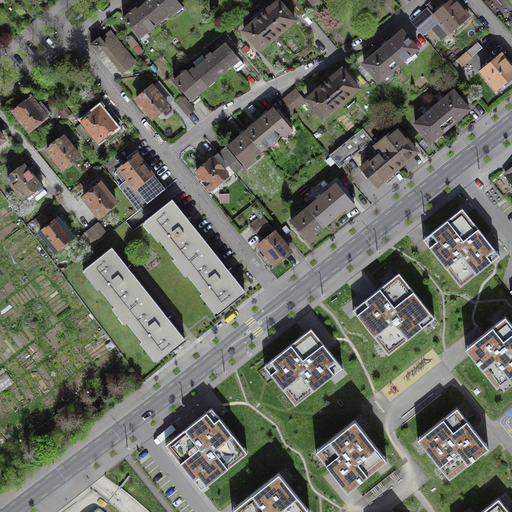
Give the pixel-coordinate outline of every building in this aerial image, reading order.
[(148,0),(141,6),(156,24),(171,12),(173,14),(182,6),(176,0),(148,0)] [(296,0),(295,0),(290,5),(299,16),(305,10),(296,0)] [(392,0),(400,8),(410,0),(392,0)] [(469,16),(454,0),(449,0),(433,15),(438,21),(449,33),(469,16)] [(266,11),(261,16),(277,34),(294,20),(278,1),(272,7),(271,6),(265,10),(266,11)] [(123,18),(139,38),(156,24),(141,6),(138,9),(134,9),(123,18)] [(433,15),(428,9),(412,22),(422,35),(438,21),(433,15)] [(249,25),(250,25),(244,31),(260,49),(277,34),(261,16),(256,20),(255,19),(249,25)] [(383,46),(398,65),(417,49),(402,30),(383,46)] [(108,54),(120,44),(110,32),(101,39),(99,37),(97,38),(98,39),(91,45),(97,51),(96,52),(97,54),(99,53),(98,52),(103,48),(108,54)] [(482,47),(477,42),(466,51),(471,57),(482,47)] [(207,58),(193,69),(205,83),(212,78),(214,80),(232,65),(236,70),(243,64),(225,43),(212,53),(211,52),(206,56),(207,58)] [(135,62),(120,44),(108,54),(123,72),(135,62)] [(398,65),(383,46),(363,63),(379,81),(398,65)] [(511,75),(511,66),(501,53),(481,70),(497,89),(503,83),(505,86),(511,80),(511,79),(510,77),(511,75)] [(193,69),(192,68),(188,71),(184,71),(174,80),(191,99),(207,86),(205,83),(193,69)] [(329,79),(324,84),(340,102),(358,87),(342,69),(335,75),(334,73),(328,78),(329,79)] [(340,102),(324,84),(319,88),(318,87),(313,92),(314,93),(307,99),(323,117),(340,102)] [(167,104),(152,86),(136,99),(152,117),(167,104)] [(305,101),(295,89),(283,100),(293,112),(305,101)] [(95,90),(85,98),(89,104),(99,96),(95,90)] [(453,90),(434,107),(450,125),(469,109),(453,90)] [(36,104),(30,97),(13,110),(29,130),(46,116),(36,104)] [(194,109),(183,97),(177,103),(187,115),(194,109)] [(36,104),(46,116),(50,113),(40,101),(36,104)] [(289,126),(273,107),(244,132),(260,151),(289,126)] [(450,125),(434,107),(415,123),(431,141),(450,125)] [(99,108),(82,122),(97,140),(121,121),(111,109),(105,114),(99,108)] [(379,114),(362,128),(370,137),(375,132),(372,128),(383,119),(379,114)] [(375,143),(396,168),(416,151),(395,126),(375,143)] [(370,137),(362,128),(329,155),(339,167),(361,149),(372,139),(370,137)] [(260,151),(244,132),(228,145),(244,164),(260,151)] [(63,137),(47,150),(62,168),(79,155),(63,137)] [(375,143),(372,139),(361,149),(370,160),(361,168),(376,185),(383,179),(387,184),(395,176),(391,172),(396,168),(375,143)] [(242,166),(226,147),(218,153),(235,173),(242,166)] [(235,173),(218,153),(196,172),(212,191),(235,173)] [(164,189),(136,154),(115,171),(124,182),(119,186),(138,210),(164,189)] [(24,165),(8,179),(23,197),(25,195),(27,197),(31,193),(30,191),(36,186),(39,190),(43,187),(39,183),(39,184),(36,180),(24,165)] [(100,183),(84,196),(99,215),(115,202),(100,183)] [(336,183),(307,207),(323,226),(352,202),(336,183)] [(208,245),(172,199),(145,220),(146,221),(147,221),(161,239),(160,239),(175,258),(176,257),(182,265),(208,245)] [(323,226),(307,207),(291,221),(307,240),(323,226)] [(499,255),(462,208),(423,239),(460,286),(499,255)] [(271,227),(262,215),(250,225),(260,236),(271,227)] [(47,225),(40,231),(56,250),(72,237),(57,218),(47,225)] [(98,222),(92,227),(102,239),(107,234),(98,222)] [(290,230),(286,225),(281,229),(285,234),(290,230)] [(102,239),(92,227),(86,232),(96,244),(102,239)] [(281,229),(281,228),(259,245),(274,263),(290,251),(286,246),(291,241),(285,234),(281,229)] [(244,290),(208,245),(182,265),(189,274),(188,274),(202,293),(203,292),(218,310),(216,311),(217,311),(244,290)] [(116,305),(122,313),(147,293),(111,247),(84,269),(85,270),(86,269),(101,287),(100,288),(114,306),(116,305)] [(434,317),(399,273),(352,309),(388,354),(434,317)] [(184,338),(147,293),(122,313),(128,321),(127,322),(142,341),(143,340),(157,358),(156,359),(157,359),(184,338)] [(511,374),(511,325),(505,316),(465,348),(496,387),(511,374)] [(342,367),(311,328),(264,366),(295,404),(342,367)] [(247,452),(211,407),(165,444),(201,489),(247,452)] [(488,446),(457,407),(417,438),(449,478),(488,446)] [(386,459),(355,419),(315,450),(347,491),(386,459)] [(308,511),(310,511),(279,473),(231,510),(233,511),(308,511)] [(510,511),(498,497),(480,511),(510,511)]
